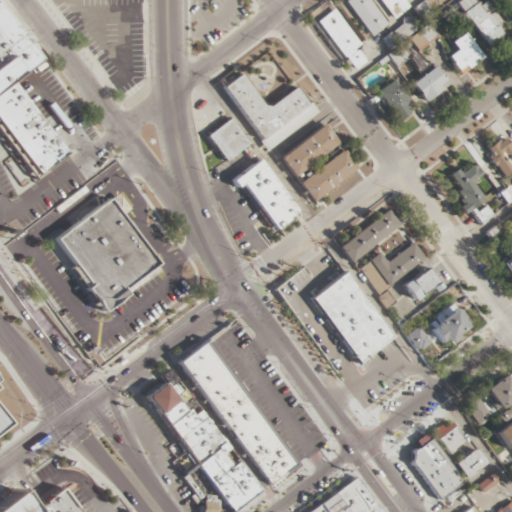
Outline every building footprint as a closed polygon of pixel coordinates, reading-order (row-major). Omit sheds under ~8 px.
[(100,0),(100,2),(109,1),(109,22),(123,22),(123,35),(110,44),(91,44),(91,32),(84,33),(84,11),(65,12),(55,0),(100,0)] [(387,24),(368,0),(345,0),(343,2),(370,37),(387,24)] [(404,0),(379,0),(394,20),(410,8),(404,0)] [(437,38),(426,21),(434,15),(424,0),(414,7),(416,17),(400,19),(401,25),(380,39),(390,54),(389,59),(394,67),(409,58),(413,65),(414,64),(418,71),(423,67),(420,62),(418,50),(437,38)] [(460,0),(456,3),(487,47),(503,36),(497,27),(501,24),(485,2),(477,7),(472,0),(460,0)] [(0,4),(40,58),(12,79),(66,152),(35,174),(0,127),(0,4)] [(315,22),(352,70),(370,56),(333,8),(315,22)] [(482,59),(464,33),(451,42),(457,51),(447,58),(459,75),(482,59)] [(424,102),(448,85),(435,67),(411,83),(424,102)] [(317,112),(296,84),(263,109),(238,75),(220,89),(266,151),(317,112)] [(413,110),(390,81),(375,93),(398,122),(413,110)] [(247,144),(228,119),(205,136),(224,162),(247,144)] [(338,143),(324,125),(279,159),(293,177),(338,143)] [(501,177),(511,170),(511,148),(505,137),(485,149),(501,177)] [(356,168),(343,150),(298,183),(312,201),(356,168)] [(259,159),(234,177),(274,231),(298,212),(259,159)] [(450,177),(460,191),(453,195),(466,213),(484,200),(472,183),(482,176),(472,162),(450,177)] [(107,197),(53,237),(88,284),(83,287),(101,312),(124,294),(120,289),(155,264),(107,197)] [(336,246),(347,263),(399,227),(388,210),(336,246)] [(424,260),(412,243),(385,262),(379,253),(356,269),(374,295),(424,260)] [(511,257),(501,265),(511,281),(511,280),(511,257)] [(411,302),(437,286),(427,269),(401,284),(411,302)] [(343,272),(308,299),(356,364),(392,338),(343,272)] [(392,303),(385,291),(375,297),(382,309),(392,303)] [(442,347),(458,336),(457,334),(470,325),(454,303),(426,324),(442,347)] [(403,336),(416,352),(428,343),(416,327),(403,336)] [(203,344),(176,363),(267,486),(294,466),(203,344)] [(483,389),(496,410),(511,400),(511,386),(510,388),(503,376),(483,389)] [(144,396),(226,511),(239,511),(261,496),(237,462),(231,466),(223,456),(229,452),(190,398),(182,404),(165,381),(144,396)] [(475,426),(488,417),(475,398),(463,407),(475,426)] [(495,432),(506,450),(511,445),(511,417),(509,420),(510,422),(495,432)] [(430,432),(446,454),(463,442),(450,423),(442,428),(440,425),(430,432)] [(462,482),(429,439),(406,457),(439,500),(462,482)] [(451,463),(462,479),(484,464),(473,449),(451,463)] [(475,485),(480,493),(497,482),(491,474),(475,485)] [(379,511),(352,477),(306,511),(379,511)] [(39,511),(79,511),(61,488),(36,507),(39,511)] [(0,511),(0,496),(9,490),(25,511),(0,511)] [(511,511),(511,503),(509,500),(494,511),(511,511)]
